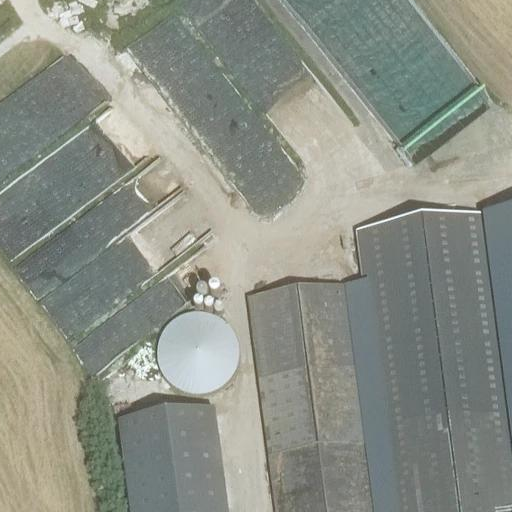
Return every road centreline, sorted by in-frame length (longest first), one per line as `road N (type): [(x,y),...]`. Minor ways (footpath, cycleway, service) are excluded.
road 1 (track): [(19,0),(89,53),(231,214),(265,511)]
road 2 (track): [(270,0),(429,201),(232,224)]
